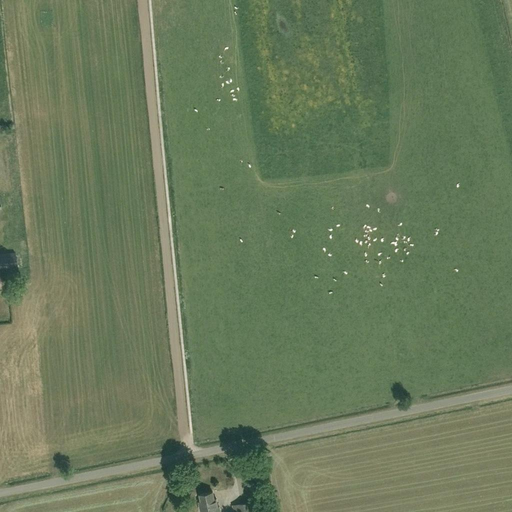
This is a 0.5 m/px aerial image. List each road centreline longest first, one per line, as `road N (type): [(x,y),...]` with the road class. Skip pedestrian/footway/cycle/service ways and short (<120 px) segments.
road 1 (unclassified): [(511,389),(0,493)]
road 2 (track): [(143,0),(186,454)]
